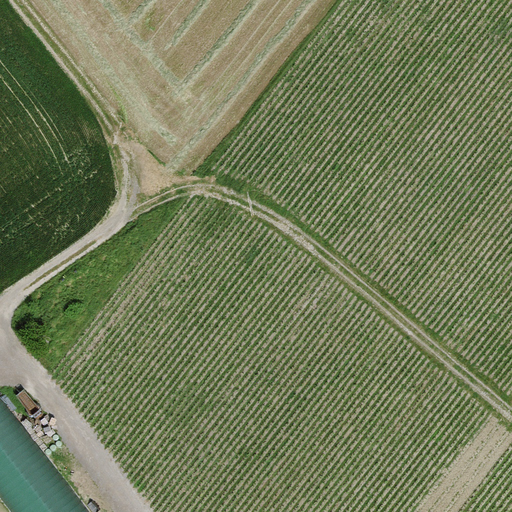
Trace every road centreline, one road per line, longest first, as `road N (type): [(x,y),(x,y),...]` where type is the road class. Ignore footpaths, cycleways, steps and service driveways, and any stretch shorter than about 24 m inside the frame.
road 1 (track): [(511,413),(284,224),(205,188),(148,206),(0,308)]
road 2 (track): [(124,222),(128,170),(107,109),(26,0)]
road 3 (track): [(132,511),(0,336)]
